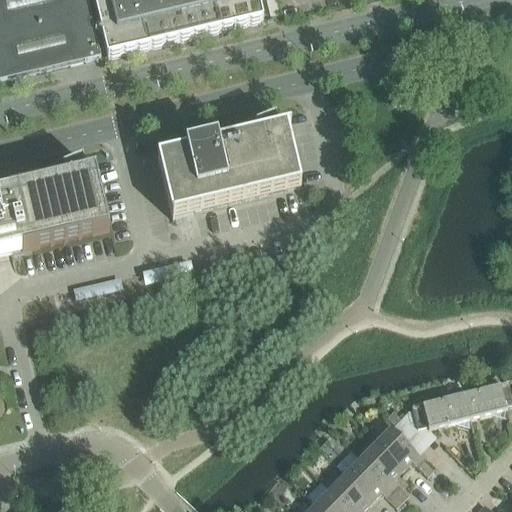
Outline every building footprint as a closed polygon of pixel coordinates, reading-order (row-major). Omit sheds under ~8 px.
[(0,0),(0,87),(100,63),(85,0),(0,0)] [(146,0),(95,12),(107,62),(263,25),(257,0),(146,0)] [(405,98),(391,101),(393,111),(408,107),(405,98)] [(187,155),(158,162),(173,225),(174,224),(173,221),(301,191),(287,133),(290,133),(290,131),(199,152),(187,153),(187,155)] [(0,260),(22,256),(22,257),(110,236),(95,176),(10,197),(7,183),(6,183),(0,184),(0,260)] [(484,392),(484,395),(464,400),(470,425),(491,420),(508,424),(508,428),(509,427),(506,413),(511,411),(511,391),(511,390),(511,388),(501,391),(500,389),(499,387),(498,384),(498,383),(497,383),(484,392)] [(461,393),(447,401),(448,404),(412,413),(412,415),(412,414),(417,435),(428,433),(428,434),(428,435),(428,436),(455,429),(471,434),(472,437),(473,436),(470,425),(464,400),(464,398),(463,396),(462,394),(461,393)] [(417,435),(412,414),(412,415),(412,413),(391,433),(406,448),(417,435)] [(375,449),(403,476),(411,467),(427,483),(434,476),(406,448),(391,433),(375,449)] [(394,486),(403,476),(375,449),(360,465),(403,507),(409,501),(394,486)] [(360,465),(345,480),(372,507),(381,498),(395,511),(398,511),(403,507),(360,465)] [(345,480),(329,496),(345,511),(367,511),(372,507),(345,480)] [(345,511),(329,496),(314,511),(345,511)]
